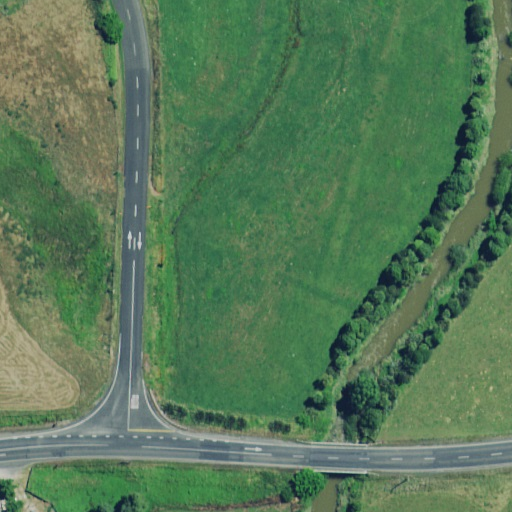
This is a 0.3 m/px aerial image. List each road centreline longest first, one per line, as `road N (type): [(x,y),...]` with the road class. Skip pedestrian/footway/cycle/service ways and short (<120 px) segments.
road 1 (unclassified): [(123,0),(131,24),(128,447)]
road 2 (unclassified): [(128,447),(364,459),(511,453)]
road 3 (unclassified): [(0,451),(128,447)]
